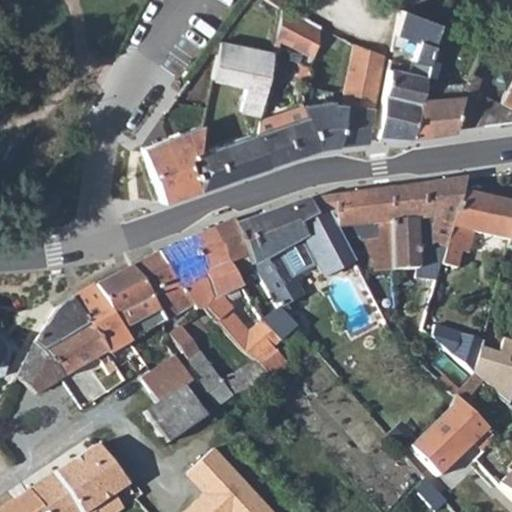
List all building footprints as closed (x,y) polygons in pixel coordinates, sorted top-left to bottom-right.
[(273,35),(305,51),(311,19),(279,3),(273,35)] [(385,66),(372,135),(407,136),(407,135),(422,72),(434,24),(397,7),(390,38),(412,44),(407,70),(385,66)] [(422,72),(435,75),(436,68),(446,30),(434,24),(422,72)] [(211,51),(216,53),(211,75),(239,83),(263,90),(270,51),(221,37),(211,51)] [(302,104),(306,115),(316,147),(364,140),(381,53),(350,40),(339,107),(329,107),(329,104),(302,104)] [(462,86),(482,95),(496,55),(476,45),(465,74),(462,86)] [(511,65),(488,99),(511,109),(511,65)] [(407,135),(428,133),(449,130),(449,129),(455,107),(462,86),(465,74),(436,68),(435,75),(422,72),(407,135)] [(234,104),(260,111),(263,90),(239,83),(234,104)] [(455,107),(460,107),(456,128),(481,124),(484,96),(482,95),(462,86),(455,107)] [(481,124),(511,119),(511,109),(488,99),(484,96),(481,124)] [(449,129),(456,128),(460,107),(455,107),(449,129)] [(256,133),(265,165),(316,147),(306,115),(256,131),(256,133)] [(153,173),(163,200),(196,189),(186,159),(195,154),(202,122),(170,135),(164,169),(153,173)] [(186,159),(196,189),(265,165),(256,133),(256,131),(221,143),(195,154),(186,159)] [(143,146),(147,158),(153,173),(164,169),(170,135),(146,145),(143,146)] [(67,147),(76,150),(79,141),(70,138),(67,147)] [(62,148),(58,159),(71,165),(76,155),(62,148)] [(129,164),(133,179),(153,173),(147,158),(129,164)] [(124,181),(130,211),(164,202),(163,200),(153,173),(133,179),(124,181)] [(389,186),(388,270),(414,270),(414,264),(437,265),(438,261),(441,251),(458,189),(462,176),(389,186)] [(303,198),(310,214),(329,211),(342,241),(358,234),(356,222),(375,219),(376,270),(388,270),(389,186),(303,198)] [(471,230),(507,240),(511,220),(511,203),(458,189),(441,251),(438,261),(452,266),(457,249),(465,251),(471,230)] [(231,223),(241,246),(251,267),(262,288),(280,280),(283,274),(283,270),(290,285),(316,272),(317,275),(351,261),(342,241),(329,211),(310,214),(303,198),(231,223)] [(209,227),(225,264),(223,264),(232,278),(251,267),(241,246),(231,223),(229,219),(209,227)] [(181,238),(182,240),(206,296),(198,304),(212,318),(221,309),(223,306),(214,295),(237,286),(232,278),(223,264),(225,264),(209,227),(181,238)] [(156,250),(189,305),(191,308),(198,304),(206,296),(182,240),(156,250)] [(127,266),(160,321),(189,305),(156,250),(127,266)] [(91,285),(125,341),(160,321),(127,266),(91,285)] [(68,297),(103,353),(125,341),(91,285),(68,297)] [(388,293),(387,333),(397,342),(397,315),(407,316),(408,293),(388,293)] [(30,342),(57,380),(94,359),(105,374),(113,369),(103,353),(68,297),(56,303),(53,305),(30,342)] [(259,320),(277,341),(292,329),(276,307),(259,320)] [(212,318),(254,359),(271,346),(277,341),(259,320),(247,330),(221,309),(212,318)] [(184,323),(167,333),(181,355),(198,385),(211,407),(226,397),(218,382),(184,323)] [(428,336),(469,374),(472,364),(479,341),(431,324),(428,336)] [(481,384),(506,407),(511,390),(511,341),(505,339),(493,372),(472,364),(469,374),(472,376),(481,384)] [(12,378),(33,393),(57,380),(30,342),(12,378)] [(254,359),(255,360),(267,375),(284,362),(271,346),(254,359)] [(137,378),(151,402),(185,383),(189,381),(172,355),(171,356),(137,378)] [(234,372),(243,388),(256,381),(267,375),(255,360),(234,372)] [(218,382),(226,397),(243,388),(234,372),(218,382)] [(402,454),(425,480),(428,483),(472,443),(481,452),(492,438),(465,410),(481,384),(472,376),(451,410),(402,454)] [(138,411),(159,442),(202,413),(186,390),(189,387),(185,383),(151,402),(138,411)] [(26,488),(43,511),(80,511),(121,484),(110,467),(93,442),(26,488)] [(447,504),(454,511),(493,511),(458,474),(481,452),(472,443),(428,483),(447,504)] [(268,511),(214,449),(188,472),(206,493),(184,511),(268,511)] [(511,477),(499,490),(511,503),(511,477)] [(415,491),(434,511),(436,511),(447,504),(428,483),(425,480),(415,491)] [(0,505),(0,511),(43,511),(26,488),(0,505)]
